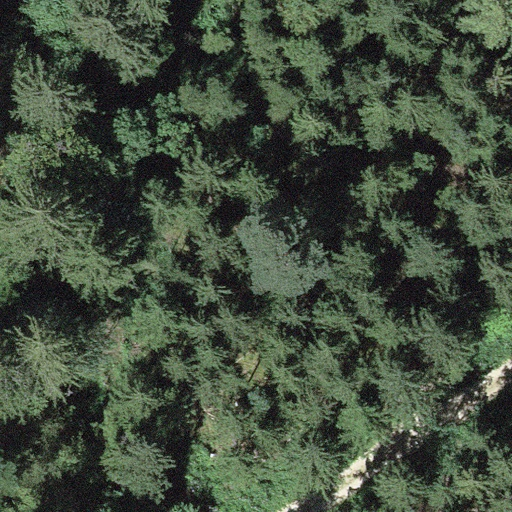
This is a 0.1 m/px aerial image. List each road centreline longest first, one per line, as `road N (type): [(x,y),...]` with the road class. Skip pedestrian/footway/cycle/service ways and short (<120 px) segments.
road 1 (track): [(66,511),(158,52),(177,0)]
road 2 (track): [(511,364),(438,422),(293,511)]
